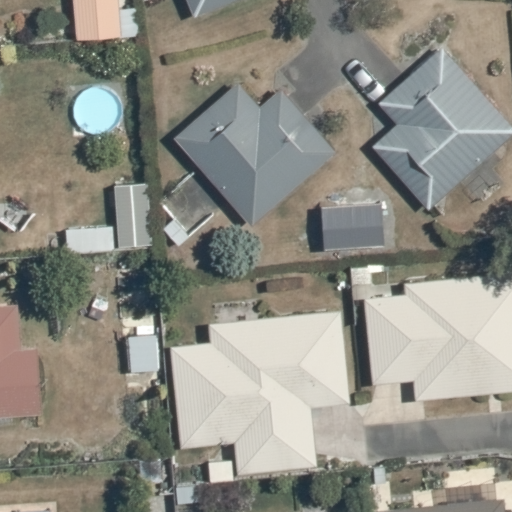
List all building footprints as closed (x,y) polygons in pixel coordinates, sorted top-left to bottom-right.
[(114,0),(68,0),(67,32),(113,33),(114,0)] [(187,0),(191,9),(215,0),(187,0)] [(510,125),(437,44),(376,100),(391,116),(366,138),(425,203),(510,125)] [(330,145),(275,81),(255,99),(238,79),(174,134),(247,218),(330,145)] [(111,218),(63,224),(67,253),(114,248),(111,218)] [(511,265),(399,276),(400,293),(362,296),(369,376),(409,373),(411,392),(511,382),(511,265)] [(14,341),(11,293),(0,293),(0,409),(35,408),(31,340),(14,341)] [(345,397),(337,304),(208,315),(210,336),(169,339),(177,439),(231,434),(234,465),(312,458),(307,400),(345,397)] [(153,328),(125,330),(127,367),(156,365),(153,328)] [(511,511),(511,504),(499,506),(498,493),(376,502),(376,511),(511,511)] [(47,511),(47,503),(0,506),(0,511),(47,511)]
